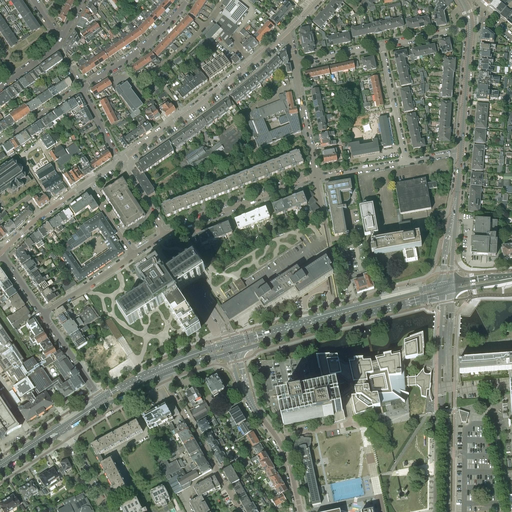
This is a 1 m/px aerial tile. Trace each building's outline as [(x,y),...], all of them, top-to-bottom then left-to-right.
[(24,5),(21,0),(13,5),(16,10),(24,5)] [(71,8),(73,4),(66,0),(65,0),(64,2),(66,3),(65,5),(71,8)] [(95,7),(96,6),(90,0),(88,4),(92,8),(96,10),(97,8),(95,7)] [(107,0),(108,0),(109,1),(112,6),(114,10),(117,8),(117,7),(116,5),(115,5),(114,4),(111,0),(107,0)] [(164,12),(167,8),(159,0),(158,2),(159,3),(157,5),(164,12)] [(159,0),(167,8),(173,3),(168,0),(159,0)] [(226,7),(222,14),(223,15),(235,25),(248,9),(236,0),(230,0),(230,1),(229,3),(227,5),(226,7)] [(280,0),(279,0),(278,2),(289,12),(293,8),(286,1),(284,3),(283,3),(280,0)] [(333,0),(333,1),(341,8),(342,7),(342,6),(340,5),(343,2),(339,0),(333,0)] [(362,0),(360,3),(367,8),(370,8),(374,7),(374,6),(372,4),(374,0),(362,0)] [(443,12),(448,7),(439,0),(438,2),(438,3),(439,3),(436,6),(438,7),(435,10),(443,12)] [(495,0),(490,7),(489,7),(495,11),(504,0),(495,0)] [(504,0),(495,11),(500,16),(511,2),(509,0),(504,0)] [(202,10),(205,6),(198,1),(195,5),(202,10)] [(339,10),(341,8),(333,1),(329,6),(335,11),(337,9),(338,10),(339,10)] [(500,16),(507,21),(511,14),(511,1),(511,2),(500,16)] [(285,17),(289,12),(278,2),(276,4),(279,8),(280,8),(278,10),(285,17)] [(92,8),(88,4),(86,8),(94,17),(97,12),(96,10),(92,8)] [(16,10),(19,14),(27,9),(24,5),(16,10)] [(161,15),(164,12),(157,5),(155,7),(154,6),(152,5),(151,6),(161,15)] [(200,14),(202,10),(195,5),(192,10),(200,14)] [(157,19),(161,15),(151,6),(149,8),(152,10),(150,12),(157,19)] [(329,6),(325,10),(333,17),(335,15),(334,15),(333,13),(335,11),(329,6)] [(62,12),(60,14),(66,17),(69,13),(61,8),(59,11),(62,12)] [(30,14),(27,9),(19,14),(22,19),(30,14)] [(272,9),(270,11),(281,21),(285,17),(278,10),(276,12),(272,9)] [(88,12),(85,10),(80,19),(86,21),(90,23),(93,20),(92,18),(90,17),(90,16),(87,14),(88,12)] [(197,18),(200,14),(192,10),(190,14),(197,18)] [(332,19),(333,17),(325,10),(322,14),(328,20),(330,17),(331,19),(332,19)] [(434,19),(434,21),(445,19),(443,12),(435,10),(436,14),(434,14),(435,18),(434,19)] [(277,26),(281,21),(270,11),(268,14),(272,17),(270,19),(277,26)] [(147,13),(145,15),(154,23),(157,19),(150,12),(148,14),(147,13)] [(22,19),(25,23),(33,18),(30,14),(22,19)] [(318,17),(317,18),(326,25),(327,24),(327,23),(326,22),(328,20),(322,14),(321,14),(320,15),(319,14),(317,17),(318,17)] [(150,26),(154,23),(145,15),(144,16),(145,17),(143,19),(150,26)] [(216,33),(210,40),(212,43),(218,36),(225,43),(228,47),(233,43),(229,39),(237,29),(238,27),(235,25),(223,15),(216,24),(216,25),(221,29),(216,33)] [(188,16),(184,20),(190,26),(194,22),(188,16)] [(147,30),(150,26),(143,19),(141,18),(139,17),(136,19),(147,30)] [(36,23),(33,18),(25,23),(28,28),(36,23)] [(317,18),(316,19),(316,18),(314,20),(315,21),(314,22),(320,28),(322,26),(324,27),(325,27),(326,25),(317,18)] [(86,21),(80,19),(76,27),(82,30),(83,28),(84,28),(85,27),(86,28),(87,27),(86,26),(89,24),(86,22),(86,21)] [(142,35),(147,30),(136,19),(134,21),(137,24),(135,25),(139,28),(138,30),(142,35)] [(446,25),(445,19),(434,21),(434,23),(435,23),(436,23),(437,27),(446,25)] [(187,29),(190,26),(184,20),(181,24),(187,29)] [(274,27),(267,20),(266,20),(264,22),(266,24),(264,26),(270,31),(274,27)] [(95,22),(91,25),(97,34),(101,31),(100,29),(95,22)] [(379,22),(373,24),(375,33),(375,34),(382,33),(382,32),(379,22)] [(35,30),(36,32),(40,29),(36,23),(28,28),(32,32),(35,30)] [(202,34),(199,36),(201,38),(201,39),(203,37),(204,36),(209,40),(209,41),(210,40),(216,33),(221,29),(216,25),(215,25),(212,23),(202,34)] [(130,24),(129,25),(137,38),(142,35),(138,30),(136,27),(134,29),(130,24)] [(177,27),(183,33),(185,32),(186,33),(185,34),(189,39),(192,35),(188,31),(188,32),(186,30),(187,29),(181,24),(177,27)] [(95,36),(97,34),(91,25),(87,28),(95,38),(95,39),(96,38),(95,36)] [(133,41),(137,38),(129,25),(127,27),(129,30),(127,31),(128,33),(133,41)] [(261,27),(259,28),(267,35),(270,31),(264,26),(262,28),(261,27)] [(177,27),(174,31),(180,37),(183,33),(177,27)] [(91,41),(93,40),(95,38),(87,28),(84,30),(91,41)] [(259,31),(257,34),(263,39),(267,35),(259,28),(258,30),(259,31)] [(301,42),(313,40),(312,36),(311,31),(311,30),(309,31),(308,28),(300,30),(302,35),(300,35),(301,42)] [(11,33),(8,29),(1,34),(4,38),(11,33)] [(80,33),(82,36),(87,44),(89,42),(91,41),(84,30),(80,33)] [(482,42),(481,45),(493,46),(494,43),(494,36),(488,31),(485,30),(482,31),(481,34),(481,42),(482,42)] [(76,44),(78,47),(79,48),(82,44),(79,41),(78,39),(74,31),(70,36),(74,43),(76,44)] [(133,41),(128,33),(127,31),(125,33),(124,33),(122,34),(129,44),(133,41)] [(176,40),(180,37),(174,31),(170,34),(176,40)] [(249,35),(247,32),(243,36),(245,38),(240,44),(242,46),(249,53),(258,44),(249,35)] [(4,38),(7,43),(14,38),(11,33),(4,38)] [(121,37),(119,38),(125,47),(129,44),(122,34),(120,35),(121,37)] [(170,34),(167,38),(173,44),(176,40),(170,34)] [(263,39),(257,34),(255,36),(253,34),(252,36),(253,37),(259,43),(263,39)] [(75,51),(78,47),(76,44),(74,43),(70,36),(68,40),(72,48),(73,48),(75,51)] [(17,42),(14,38),(7,43),(11,49),(15,46),(14,44),(17,42)] [(121,50),(125,47),(119,38),(117,40),(116,39),(114,40),(121,50)] [(178,49),(173,44),(167,38),(163,41),(169,47),(174,52),(178,49)] [(439,46),(440,48),(450,46),(449,39),(440,41),(441,45),(440,45),(439,46)] [(72,48),(68,40),(65,44),(69,52),(72,55),(74,53),(71,50),(73,48),(72,48)] [(117,52),(121,50),(114,40),(113,41),(113,42),(111,44),(117,52)] [(314,44),(313,40),(301,42),(303,49),(304,49),(305,54),(313,52),(313,49),(315,49),(315,48),(314,44)] [(163,41),(160,45),(166,51),(169,47),(163,41)] [(70,57),(72,55),(69,52),(65,44),(62,47),(62,49),(66,56),(67,53),(70,57)] [(113,55),(117,52),(111,44),(109,45),(108,44),(106,45),(113,55)] [(109,58),(113,55),(106,45),(104,47),(105,48),(103,50),(109,58)] [(160,45),(156,49),(162,55),(166,58),(170,55),(166,51),(160,45)] [(452,52),(450,46),(440,48),(440,50),(441,50),(442,50),(443,54),(452,52)] [(96,51),(103,62),(108,59),(101,49),(99,51),(98,50),(96,51)] [(162,55),(156,49),(153,52),(159,58),(161,62),(163,60),(162,58),(163,58),(164,59),(166,58),(162,55)] [(287,73),(291,73),(288,58),(287,57),(285,49),(283,50),(280,53),(280,54),(279,53),(277,56),(276,57),(284,65),(283,65),(286,68),(287,73)] [(99,64),(103,62),(96,51),(94,52),(95,53),(93,55),(99,64)] [(395,54),(395,57),(395,58),(395,61),(396,61),(397,64),(405,63),(404,58),(407,58),(406,51),(402,52),(401,51),(399,52),(399,53),(395,54)] [(152,53),(148,56),(153,63),(157,60),(152,53)] [(222,54),(218,57),(226,68),(227,68),(231,65),(222,54)] [(230,60),(235,65),(240,61),(234,54),(232,56),(233,57),(230,60)] [(95,67),(99,64),(93,55),(90,57),(90,56),(88,57),(95,67)] [(153,63),(148,56),(144,59),(149,66),(151,69),(155,66),(153,63)] [(83,57),(80,59),(78,60),(87,73),(91,70),(85,60),(83,57)] [(91,70),(95,67),(88,57),(86,58),(87,59),(85,60),(91,70)] [(227,68),(226,68),(218,57),(214,60),(223,71),(227,68)] [(266,67),(266,68),(273,75),(281,67),(283,65),(284,65),(276,57),(276,58),(275,58),(274,59),(274,60),(268,66),(267,65),(266,67)] [(373,58),(369,59),(368,58),(366,59),(362,60),(363,67),(366,66),(368,71),(376,69),(375,65),(375,62),(374,61),(373,58)] [(144,59),(139,62),(144,69),(149,66),(144,59)] [(78,62),(77,63),(79,66),(77,67),(78,69),(83,76),(87,73),(78,60),(77,61),(78,62)] [(223,71),(214,60),(210,63),(219,74),(218,74),(219,75),(223,71)] [(140,71),(144,69),(139,62),(135,64),(140,71)] [(214,77),(218,74),(219,74),(210,63),(206,66),(214,77)] [(44,73),(47,71),(43,64),(39,67),(39,68),(39,67),(44,73)] [(136,74),(140,71),(135,64),(131,67),(136,74)] [(214,77),(206,66),(202,69),(210,80),(214,77)] [(39,68),(33,72),(38,78),(40,76),(41,77),(44,75),(43,74),(44,73),(39,67),(39,68)] [(175,93),(177,92),(183,100),(189,96),(202,86),(208,82),(198,69),(197,68),(194,71),(193,72),(197,77),(194,79),(192,76),(190,78),(188,77),(187,76),(184,79),(184,80),(185,82),(182,83),(184,86),(182,87),(180,84),(172,90),(175,93)] [(271,77),(273,75),(266,68),(265,68),(264,68),(263,69),(263,70),(257,76),(256,76),(255,77),(255,78),(254,78),(261,86),(266,81),(271,77)] [(48,80),(62,71),(60,69),(47,78),(48,80)] [(39,79),(38,78),(33,72),(28,75),(34,83),(35,84),(39,81),(39,80),(39,79)] [(479,80),(499,82),(500,78),(490,77),(491,74),(479,73),(479,74),(478,75),(478,76),(479,77),(479,80)] [(28,75),(23,79),(29,87),(34,84),(33,83),(34,83),(28,75)] [(67,88),(70,86),(71,84),(67,76),(64,78),(65,80),(63,81),(67,88)] [(63,91),(67,88),(63,81),(60,83),(57,78),(54,79),(63,91)] [(243,87),(249,95),(261,86),(254,78),(253,78),(252,79),(252,80),(245,85),(243,86),(243,87)] [(24,90),(29,87),(23,79),(19,82),(24,90)] [(54,79),(52,81),(54,84),(53,85),(55,87),(53,88),(58,95),(63,91),(54,79)] [(107,79),(103,82),(107,89),(108,89),(109,89),(111,87),(112,86),(109,82),(107,79)] [(17,83),(13,86),(19,95),(20,96),(21,95),(20,94),(23,92),(24,91),(24,90),(19,82),(17,83)] [(98,85),(103,92),(105,91),(107,89),(103,82),(98,85)] [(120,96),(133,113),(138,109),(142,106),(130,90),(131,89),(126,83),(123,85),(123,84),(115,89),(116,91),(115,92),(118,97),(120,96)] [(42,84),(38,87),(42,93),(41,93),(42,95),(43,94),(44,97),(43,97),(44,99),(45,98),(47,102),(52,99),(47,91),(47,92),(47,91),(45,88),(42,84)] [(52,99),(58,95),(53,88),(51,84),(51,85),(50,84),(45,88),(47,91),(47,92),(47,91),(52,99)] [(98,85),(94,88),(99,95),(102,93),(103,92),(98,85)] [(314,86),(313,86),(313,90),(311,90),(312,96),(320,95),(325,94),(325,91),(319,93),(319,89),(318,89),(318,85),(316,85),(314,86)] [(13,86),(9,89),(15,98),(15,99),(16,98),(16,97),(19,95),(13,86)] [(41,106),(47,102),(45,98),(44,99),(43,97),(44,97),(43,94),(42,95),(41,93),(42,93),(38,87),(32,91),(34,95),(39,92),(40,94),(39,96),(39,97),(37,99),(41,106)] [(237,105),(249,95),(243,87),(242,88),(240,89),(240,90),(234,95),(233,95),(231,96),(231,97),(237,105)] [(498,96),(498,95),(499,92),(489,91),(490,88),(478,87),(478,94),(498,96)] [(94,88),(90,90),(94,98),(95,97),(96,97),(99,96),(98,95),(99,95),(94,88)] [(9,89),(3,93),(10,102),(10,101),(11,102),(13,101),(13,100),(15,98),(9,89)] [(156,97),(159,101),(165,96),(165,97),(167,95),(164,91),(157,97),(156,97)] [(3,93),(0,94),(0,98),(5,106),(10,102),(3,93)] [(256,110),(255,109),(249,114),(254,120),(248,122),(253,136),(254,139),(258,149),(301,132),(299,119),(298,118),(297,114),(296,108),(294,108),(293,103),(293,101),(291,93),(286,94),(278,95),(279,97),(280,100),(259,109),(256,110)] [(77,106),(79,108),(80,111),(86,107),(80,96),(78,95),(73,99),(77,106)] [(30,102),(25,106),(30,113),(41,106),(37,99),(36,98),(31,101),(32,102),(30,103),(30,102)] [(69,111),(70,111),(71,112),(74,110),(76,114),(80,111),(79,108),(77,106),(73,99),(65,104),(69,111)] [(230,113),(236,108),(237,108),(229,99),(228,99),(225,101),(224,103),(229,111),(230,113)] [(159,116),(153,107),(156,105),(152,100),(146,104),(147,106),(150,104),(152,106),(148,109),(150,112),(155,120),(159,116)] [(166,118),(175,111),(166,100),(160,104),(162,105),(158,108),(166,118)] [(321,101),(313,102),(314,108),(322,107),(321,103),(323,103),(327,102),(326,100),(322,100),(321,101)] [(108,104),(102,107),(104,112),(114,106),(113,104),(112,105),(111,103),(108,104)] [(212,112),(211,112),(217,120),(229,111),(224,103),(223,103),(222,103),(221,104),(221,105),(214,110),(213,110),(212,111),(212,112)] [(69,112),(69,111),(65,104),(59,108),(65,118),(67,116),(66,115),(70,113),(69,112)] [(30,113),(25,106),(24,105),(19,108),(25,117),(30,113)] [(104,112),(106,116),(113,113),(111,109),(113,108),(113,109),(115,108),(114,106),(104,112)] [(20,120),(25,117),(19,108),(14,112),(20,120)] [(63,119),(65,118),(59,108),(51,114),(56,121),(58,119),(59,120),(62,118),(63,119)] [(79,116),(79,118),(82,117),(88,113),(87,111),(86,109),(80,112),(77,115),(78,117),(79,116)] [(138,109),(133,113),(130,115),(131,117),(132,120),(135,118),(139,115),(141,113),(138,109)] [(150,112),(148,109),(144,112),(146,115),(145,115),(150,123),(155,120),(150,112)] [(14,112),(8,115),(9,117),(10,117),(14,124),(20,120),(14,112)] [(113,113),(106,116),(108,121),(119,115),(118,113),(117,114),(116,112),(113,113)] [(209,127),(217,120),(211,112),(210,113),(210,112),(209,113),(209,114),(203,118),(209,127)] [(83,119),(80,120),(81,122),(84,120),(84,121),(90,117),(89,115),(88,113),(82,117),(83,118),(83,119)] [(50,125),(56,121),(51,114),(45,118),(50,125)] [(10,117),(9,117),(8,115),(3,119),(6,123),(5,124),(8,128),(14,124),(10,117)] [(120,117),(119,115),(108,121),(111,125),(119,121),(118,118),(120,117)] [(151,130),(146,123),(143,117),(139,115),(135,118),(140,127),(144,133),(145,134),(151,130)] [(91,119),(90,117),(84,121),(84,120),(81,122),(82,124),(81,125),(82,127),(92,122),(92,121),(91,119)] [(392,147),(391,144),(387,117),(378,118),(382,143),(378,144),(378,147),(383,146),(383,148),(392,147)] [(50,125),(45,118),(40,122),(47,133),(51,131),(49,130),(52,128),(50,125)] [(200,121),(198,122),(199,121),(205,129),(209,127),(203,118),(201,119),(200,120),(200,121)] [(200,133),(205,129),(199,121),(198,122),(194,125),(193,125),(191,126),(191,127),(197,135),(200,133)] [(48,134),(47,133),(40,122),(24,132),(30,140),(32,143),(36,141),(33,137),(36,135),(37,136),(41,133),(44,137),(48,134)] [(220,142),(210,150),(213,155),(215,160),(244,147),(243,143),(237,123),(219,136),(220,142)] [(329,126),(328,123),(325,124),(318,125),(319,132),(327,130),(326,127),(329,126)] [(139,137),(144,133),(140,127),(135,131),(139,137)] [(183,133),(182,133),(188,142),(197,135),(191,127),(185,131),(184,131),(183,132),(183,133)] [(133,141),(139,137),(135,131),(129,135),(133,141)] [(24,132),(19,135),(25,143),(30,140),(24,132)] [(321,142),(330,140),(330,137),(335,136),(334,132),(326,134),(319,136),(320,138),(321,142)] [(173,152),(188,142),(182,133),(181,134),(181,133),(179,135),(172,140),(170,141),(170,142),(169,142),(173,152)] [(48,134),(44,137),(40,140),(47,150),(55,144),(48,134)] [(20,147),(25,143),(19,135),(14,139),(20,147)] [(128,145),(133,141),(129,135),(124,138),(128,145)] [(128,145),(124,138),(123,137),(118,141),(124,149),(129,146),(128,145)] [(14,151),(20,147),(14,139),(8,142),(13,149),(14,151)] [(351,149),(352,159),(380,154),(378,147),(378,144),(377,140),(372,141),(372,143),(373,143),(373,145),(360,147),(359,144),(348,146),(348,148),(348,149),(351,149)] [(8,142),(2,147),(6,153),(8,156),(14,153),(12,150),(13,149),(8,142)] [(137,180),(141,187),(148,198),(149,198),(155,194),(153,190),(151,187),(148,183),(144,175),(143,174),(144,174),(174,153),(173,152),(169,142),(135,166),(137,169),(132,172),(137,180)] [(63,165),(77,156),(81,153),(74,143),(63,150),(60,146),(48,153),(54,162),(56,161),(60,167),(63,165)] [(186,156),(178,162),(178,163),(181,168),(181,170),(190,166),(193,170),(206,164),(203,159),(204,159),(209,157),(206,150),(207,148),(201,146),(191,153),(189,154),(186,156)] [(105,152),(101,155),(105,162),(111,158),(107,150),(107,151),(105,147),(103,149),(105,152)] [(322,152),(323,157),(336,155),(337,155),(336,149),(322,152)] [(299,152),(285,158),(289,168),(293,167),(294,167),(296,166),(298,165),(303,163),(299,152)] [(88,163),(81,153),(77,156),(83,165),(81,166),(82,166),(78,169),(80,172),(84,177),(93,171),(88,163)] [(99,166),(105,162),(101,155),(98,157),(97,155),(95,157),(96,158),(94,159),(99,166)] [(336,155),(323,157),(324,164),(337,161),(336,155)] [(285,158),(272,163),(276,174),(280,172),(283,171),(289,168),(285,158)] [(94,159),(88,163),(93,171),(99,166),(94,159)] [(0,196),(7,191),(7,192),(7,193),(9,194),(10,193),(10,192),(12,194),(11,195),(12,196),(13,194),(17,191),(18,192),(18,191),(22,187),(23,188),(23,187),(24,189),(26,188),(24,186),(31,181),(27,177),(24,179),(24,175),(21,174),(22,170),(19,167),(16,166),(15,163),(12,162),(7,165),(6,164),(0,168),(0,196)] [(272,163),(258,169),(262,179),(267,177),(269,176),(276,174),(272,163)] [(50,164),(40,170),(35,174),(39,180),(44,177),(46,180),(56,174),(50,164)] [(84,177),(80,172),(78,169),(77,167),(75,165),(71,167),(73,170),(79,180),(84,177)] [(258,169),(244,174),(248,184),(254,182),(254,183),(256,182),(256,181),(262,179),(258,169)] [(73,170),(69,174),(75,183),(79,180),(73,170)] [(70,187),(75,183),(69,174),(68,174),(67,171),(62,175),(70,187)] [(46,192),(48,191),(53,188),(53,189),(54,188),(54,187),(61,182),(56,174),(46,180),(40,184),(46,192)] [(244,174),(231,180),(235,190),(240,188),(243,187),(248,184),(244,174)] [(124,230),(144,217),(139,209),(140,208),(128,189),(129,188),(124,180),(123,181),(120,177),(111,182),(99,190),(124,230)] [(155,178),(148,183),(151,187),(154,185),(155,184),(155,185),(158,183),(155,178)] [(431,209),(429,198),(428,190),(437,188),(436,182),(427,184),(426,179),(395,184),(400,215),(431,209)] [(229,192),(235,190),(231,180),(217,185),(221,195),(227,193),(229,192)] [(62,183),(61,182),(54,187),(54,188),(55,190),(58,189),(61,193),(67,189),(62,183)] [(331,212),(335,237),(346,235),(346,234),(341,235),(341,230),(345,229),(342,210),(347,209),(347,207),(342,207),(341,203),(346,202),(347,202),(348,201),(349,201),(349,200),(350,199),(350,198),(350,197),(350,196),(349,190),(352,190),(351,183),(347,184),(347,182),(337,184),(337,185),(334,186),(334,184),(334,186),(331,186),(331,185),(326,186),(327,194),(328,194),(328,196),(327,196),(328,200),(330,200),(331,203),(329,203),(331,203),(331,206),(330,206),(330,210),(331,210),(331,212)] [(217,185),(203,190),(207,201),(214,198),(216,197),(221,195),(217,185)] [(55,190),(54,188),(53,189),(53,188),(48,191),(54,198),(61,193),(58,189),(55,190)] [(203,190),(190,196),(194,206),(200,203),(200,204),(203,203),(203,202),(207,201),(203,190)] [(91,213),(98,209),(90,197),(89,197),(86,194),(83,196),(81,198),(82,199),(72,206),(73,206),(69,208),(69,209),(74,217),(88,208),(91,213)] [(293,198),(288,200),(292,210),(307,204),(303,194),(296,197),(293,198)] [(37,196),(44,206),(49,202),(44,195),(40,198),(38,195),(37,196)] [(32,199),(38,208),(40,208),(44,206),(37,196),(32,199)] [(190,196),(176,201),(180,211),(187,209),(189,208),(194,206),(190,196)] [(277,216),(292,210),(288,200),(283,202),(282,202),(280,203),(273,206),(277,216)] [(176,213),(180,211),(176,201),(162,207),(166,217),(172,215),(171,215),(174,214),(176,213)] [(22,207),(29,217),(32,214),(32,213),(26,203),(22,207)] [(401,237),(375,241),(374,235),(381,233),(376,204),(360,207),(365,236),(370,235),(372,242),(371,242),(372,248),(371,247),(371,248),(372,253),(374,253),(375,253),(375,255),(376,255),(405,249),(405,251),(404,251),(406,261),(416,259),(414,249),(413,249),(413,248),(421,246),(421,247),(422,247),(421,240),(420,240),(420,239),(419,233),(409,235),(408,234),(413,233),(410,221),(398,223),(401,237)] [(25,221),(29,217),(22,207),(18,211),(25,221)] [(64,211),(62,213),(68,222),(70,220),(73,218),(67,209),(64,212),(64,211)] [(256,212),(251,215),(255,225),(270,219),(266,209),(258,212),(258,211),(256,212)] [(20,225),(25,221),(18,211),(16,212),(13,215),(20,225)] [(65,223),(68,222),(62,213),(60,214),(57,217),(63,225),(65,223)] [(58,253),(73,275),(78,282),(123,252),(113,237),(115,235),(101,214),(79,228),(80,230),(84,235),(84,236),(69,246),(58,253)] [(16,229),(20,225),(13,215),(9,219),(10,220),(16,229)] [(239,231),(255,225),(251,215),(245,217),(245,216),(243,217),(243,218),(235,221),(239,231)] [(54,219),(52,220),(60,232),(63,230),(61,226),(63,225),(57,217),(54,219)] [(12,233),(16,229),(10,220),(8,221),(9,222),(7,224),(6,223),(5,224),(12,233)] [(50,222),(47,224),(53,232),(55,231),(57,234),(60,232),(52,220),(50,221),(50,222)] [(500,237),(500,236),(497,236),(497,221),(473,220),(472,235),(474,235),(473,254),(479,254),(479,255),(496,256),(496,242),(498,242),(499,237),(500,237)] [(219,227),(214,229),(218,240),(233,234),(228,223),(221,226),(218,227),(219,227)] [(2,229),(6,235),(8,237),(12,233),(5,224),(4,225),(5,226),(2,229)] [(50,233),(53,232),(47,224),(45,225),(42,228),(48,236),(50,233)] [(206,277),(203,279),(210,290),(212,292),(222,307),(220,308),(224,314),(226,313),(227,315),(226,316),(229,322),(233,320),(259,302),(261,301),(262,303),(261,304),(265,310),(295,290),(296,289),(297,290),(295,291),(299,297),(301,300),(303,299),(314,292),(320,288),(318,285),(334,275),(330,269),(332,267),(330,265),(331,265),(330,257),(327,243),(326,243),(321,236),(321,235),(320,235),(319,232),(317,230),(315,227),(314,226),(312,225),(310,224),(307,224),(305,225),(299,228),(270,239),(245,255),(225,269),(212,277),(209,279),(208,280),(206,277)] [(45,238),(48,236),(42,228),(39,230),(37,231),(37,232),(43,240),(45,238)] [(202,246),(218,240),(214,229),(208,232),(208,231),(205,232),(205,233),(198,235),(202,246)] [(80,230),(76,233),(79,238),(84,235),(80,230)] [(43,240),(37,232),(34,234),(33,235),(39,244),(41,247),(43,245),(41,241),(42,240),(43,240)] [(79,238),(76,233),(71,236),(75,242),(79,239),(79,238)] [(41,247),(39,244),(33,235),(31,237),(28,239),(33,246),(35,245),(38,249),(41,247)] [(33,246),(28,239),(24,244),(28,250),(29,252),(32,250),(31,248),(33,246)] [(27,250),(28,250),(24,244),(20,247),(21,247),(18,250),(23,257),(25,256),(27,258),(28,257),(25,253),(27,251),(27,250)] [(509,258),(511,257),(511,246),(511,245),(502,247),(504,259),(509,259),(509,258)] [(23,257),(18,250),(14,254),(13,254),(13,256),(17,261),(23,257)] [(25,256),(23,257),(17,261),(19,264),(21,266),(30,260),(30,259),(28,257),(27,258),(25,256)] [(158,262),(139,275),(140,275),(149,289),(123,306),(120,308),(130,326),(139,321),(160,307),(166,303),(167,304),(172,312),(174,315),(182,328),(189,338),(201,331),(202,329),(181,296),(179,293),(177,291),(186,285),(205,273),(206,272),(196,256),(175,269),(167,275),(158,262)] [(30,259),(30,260),(21,266),(21,267),(22,268),(23,268),(25,271),(38,262),(36,259),(32,262),(30,259)] [(39,265),(38,262),(25,271),(27,274),(26,274),(27,276),(28,276),(29,276),(38,270),(36,267),(39,265)] [(33,282),(40,277),(38,275),(44,272),(42,269),(29,278),(30,280),(31,279),(33,282)] [(359,280),(354,281),(357,294),(368,291),(374,289),(374,288),(372,281),(370,274),(369,275),(366,276),(366,275),(363,276),(363,275),(358,277),(359,280)] [(42,280),(40,277),(33,282),(33,283),(34,285),(35,285),(36,288),(44,283),(49,279),(47,276),(42,280)] [(0,296),(1,296),(0,295),(0,290),(1,289),(4,293),(12,288),(7,281),(1,285),(1,286),(0,286),(0,296)] [(38,291),(39,293),(42,292),(52,284),(50,281),(45,285),(44,283),(36,288),(39,291),(38,291)] [(44,299),(51,294),(55,291),(53,288),(49,291),(47,289),(40,294),(44,299)] [(4,297),(0,299),(0,301),(2,304),(3,303),(7,301),(16,294),(12,289),(5,294),(6,296),(4,297)] [(52,296),(51,294),(44,299),(46,302),(47,304),(59,296),(57,293),(53,295),(52,296)] [(10,305),(11,307),(20,301),(20,300),(17,295),(8,301),(9,301),(10,304),(10,305)] [(76,307),(83,302),(85,300),(83,296),(81,297),(72,302),(76,307)] [(21,302),(20,301),(11,307),(13,309),(14,309),(16,312),(24,306),(21,302)] [(71,310),(72,309),(69,304),(54,314),(57,319),(71,310)] [(29,319),(30,318),(30,317),(30,316),(31,315),(25,307),(10,316),(6,318),(13,329),(14,328),(16,327),(18,325),(21,324),(29,319)] [(77,317),(81,322),(84,327),(99,317),(92,307),(88,309),(84,312),(77,317)] [(61,323),(63,327),(73,319),(72,317),(70,318),(69,316),(73,313),(71,310),(57,319),(58,320),(58,321),(59,321),(59,322),(60,324),(61,323)] [(77,317),(73,319),(63,327),(62,327),(64,329),(66,332),(81,322),(77,317)] [(34,319),(25,325),(27,329),(28,328),(31,332),(39,327),(34,319)] [(84,327),(81,322),(66,332),(67,334),(68,333),(68,334),(69,336),(70,336),(70,337),(79,331),(80,330),(84,327)] [(46,379),(37,365),(35,362),(32,358),(23,365),(21,363),(23,362),(13,346),(11,347),(9,345),(12,343),(0,325),(0,363),(10,379),(13,376),(14,377),(18,384),(12,388),(20,399),(22,397),(24,400),(26,399),(29,403),(18,410),(26,423),(36,416),(37,417),(44,412),(43,411),(53,405),(45,393),(52,388),(46,379)] [(43,333),(39,327),(31,332),(29,333),(31,337),(30,338),(29,338),(31,341),(43,333)] [(74,343),(74,344),(85,337),(83,334),(89,330),(87,327),(70,338),(72,340),(73,341),(72,341),(73,343),(74,343)] [(47,340),(43,333),(31,341),(29,342),(31,345),(35,342),(37,346),(39,345),(47,340)] [(114,334),(104,339),(109,347),(118,342),(114,334)] [(86,339),(85,337),(74,344),(75,344),(75,345),(76,346),(77,347),(76,347),(78,350),(87,344),(87,343),(95,338),(93,335),(86,339)] [(426,398),(426,396),(427,388),(430,388),(431,384),(427,384),(428,379),(427,378),(426,377),(423,378),(423,370),(416,378),(407,378),(405,360),(423,356),(422,335),(404,341),(404,343),(396,354),(375,358),(376,359),(371,360),(370,359),(349,361),(349,365),(337,356),(337,355),(317,357),(322,379),(337,376),(348,385),(353,383),(356,395),(352,397),(356,416),(373,410),(373,408),(380,406),(403,402),(405,403),(403,401),(402,393),(409,395),(408,395),(407,386),(416,385),(421,389),(421,396),(426,398)] [(52,347),(47,340),(39,345),(44,352),(52,347)] [(41,359),(40,360),(41,362),(49,357),(56,353),(52,347),(44,352),(42,353),(44,356),(41,358),(41,359)] [(56,353),(49,357),(53,363),(63,357),(59,351),(56,353)] [(53,363),(66,383),(73,393),(84,386),(77,376),(78,375),(66,358),(64,356),(63,357),(53,363)] [(511,372),(511,356),(464,360),(464,361),(458,362),(459,374),(460,373),(460,377),(511,372)] [(42,369),(53,363),(49,357),(41,362),(37,365),(46,379),(52,388),(54,387),(62,400),(73,393),(66,383),(63,385),(58,378),(51,383),(42,369)] [(294,385),(289,361),(274,364),(279,389),(294,385)] [(222,381),(220,382),(217,376),(214,377),(213,375),(205,380),(207,382),(206,382),(212,394),(214,397),(218,394),(218,393),(224,390),(221,384),(223,383),(222,381)] [(296,393),(286,395),(287,397),(286,397),(278,399),(280,409),(279,409),(280,409),(281,409),(281,411),(280,412),(283,424),(325,415),(325,417),(324,418),(334,416),(334,415),(333,414),(343,412),(340,400),(340,399),(339,399),(339,397),(340,397),(340,396),(339,396),(337,387),(300,394),(295,396),(295,394),(296,393)] [(195,422),(208,415),(212,413),(198,388),(195,389),(195,388),(191,391),(190,390),(188,389),(187,390),(186,391),(187,393),(184,395),(186,398),(188,397),(194,409),(189,411),(195,422)] [(0,438),(4,436),(5,435),(5,434),(6,433),(7,435),(12,432),(13,431),(15,430),(16,429),(18,429),(19,428),(20,428),(18,428),(17,426),(0,400),(0,438)] [(172,401),(165,405),(172,418),(173,418),(179,414),(172,401)] [(165,405),(158,409),(166,423),(166,425),(174,420),(173,418),(172,418),(165,405)] [(229,412),(231,417),(241,411),(238,407),(229,412)] [(163,424),(166,423),(158,409),(150,413),(158,428),(159,428),(164,426),(163,424)] [(466,423),(469,413),(459,410),(462,422),(466,423)] [(243,416),(241,411),(231,417),(234,421),(243,416)] [(150,413),(143,417),(148,426),(147,426),(148,427),(149,428),(150,430),(153,429),(154,430),(158,428),(150,413)] [(246,420),(243,416),(234,421),(237,426),(246,420)] [(197,424),(200,429),(209,424),(206,419),(197,424)] [(128,426),(128,425),(121,429),(127,439),(142,431),(137,421),(130,424),(130,425),(128,426)] [(239,426),(245,436),(252,431),(247,422),(239,426)] [(167,425),(171,432),(175,430),(171,423),(167,425)] [(173,436),(177,434),(188,428),(185,423),(177,427),(178,429),(175,430),(171,432),(173,436)] [(211,428),(209,424),(200,429),(202,433),(211,428)] [(191,435),(188,428),(177,434),(181,440),(191,435)] [(112,448),(127,439),(121,429),(115,432),(115,433),(113,434),(106,437),(112,448)] [(216,429),(212,432),(204,436),(206,439),(205,440),(207,443),(214,438),(216,437),(214,434),(218,432),(216,429)] [(247,436),(249,441),(256,437),(253,432),(247,436)] [(181,440),(184,446),(195,440),(191,435),(181,440)] [(100,454),(112,448),(106,437),(100,441),(98,442),(91,445),(99,460),(102,458),(100,454)] [(259,442),(256,437),(249,441),(253,446),(259,442)] [(216,442),(214,438),(207,443),(208,445),(209,445),(211,448),(218,444),(217,441),(216,442)] [(310,449),(310,444),(310,440),(309,439),(306,439),(303,439),(300,440),(297,441),(294,442),(293,443),(299,457),(301,457),(301,460),(303,460),(303,461),(303,462),(312,505),(320,503),(308,449),(310,449)] [(198,446),(195,440),(184,446),(187,452),(198,446)] [(223,441),(222,441),(218,444),(211,448),(212,451),(213,454),(221,450),(220,448),(225,445),(223,441)] [(252,447),(258,456),(264,452),(259,442),(253,446),(253,447),(252,447)] [(187,452),(190,458),(201,452),(198,446),(187,452)] [(223,453),(221,450),(213,454),(215,456),(217,459),(225,455),(223,453)] [(204,457),(201,452),(190,458),(194,463),(204,457)] [(229,453),(225,455),(217,459),(219,463),(220,465),(227,461),(225,458),(226,457),(228,456),(231,454),(230,452),(229,453)] [(268,458),(264,452),(258,456),(251,460),(253,463),(256,461),(257,461),(258,460),(260,462),(268,458)] [(157,460),(175,495),(190,486),(191,482),(199,477),(212,470),(208,463),(200,467),(186,475),(182,468),(185,467),(185,465),(184,466),(181,459),(177,461),(177,460),(169,465),(167,461),(171,459),(168,454),(157,460)] [(208,463),(204,457),(194,463),(190,465),(193,470),(200,467),(208,463)] [(104,462),(102,458),(99,460),(101,464),(100,464),(104,472),(115,466),(111,459),(104,462)] [(260,463),(259,463),(263,468),(271,463),(268,458),(260,462),(260,463)] [(62,468),(58,470),(62,476),(65,474),(64,472),(71,468),(67,460),(59,463),(62,468)] [(271,463),(263,468),(266,473),(274,468),(271,463)] [(104,472),(108,479),(119,474),(115,466),(104,472)] [(234,471),(231,466),(223,471),(226,476),(234,471)] [(274,468),(266,473),(269,479),(277,474),(274,468)] [(45,473),(51,481),(57,478),(58,480),(62,478),(58,472),(55,474),(52,469),(46,473),(45,473)] [(237,476),(234,471),(226,476),(229,480),(237,476)] [(48,484),(51,481),(45,473),(38,477),(45,488),(42,490),(41,490),(45,495),(46,496),(51,492),(49,489),(50,488),(49,485),(48,484)] [(108,479),(112,487),(123,481),(119,474),(108,479)] [(266,480),(269,486),(281,479),(277,474),(269,479),(266,480)] [(220,487),(215,476),(204,482),(210,492),(220,487)] [(231,485),(239,481),(237,476),(229,480),(231,485)] [(281,479),(269,486),(271,488),(273,486),(276,490),(284,485),(281,479)] [(112,487),(116,494),(127,489),(123,481),(112,487)] [(199,498),(202,497),(210,492),(204,482),(193,488),(199,498)] [(26,487),(25,487),(30,494),(30,495),(32,497),(38,493),(32,483),(29,485),(29,484),(26,486),(26,487)] [(233,489),(235,492),(242,488),(242,487),(244,485),(243,483),(233,489)] [(284,485),(276,490),(279,496),(283,493),(287,491),(284,485)] [(27,497),(30,495),(30,494),(25,487),(22,489),(19,491),(25,500),(24,500),(25,501),(22,503),(25,508),(28,506),(25,502),(26,501),(25,499),(28,498),(27,497)] [(166,501),(170,499),(167,493),(164,487),(160,489),(160,487),(154,490),(154,492),(151,494),(153,500),(156,505),(161,503),(162,507),(167,505),(166,501)] [(245,487),(242,488),(235,492),(237,496),(247,491),(245,487)] [(237,496),(239,499),(246,495),(246,494),(248,492),(247,491),(237,496)] [(283,493),(279,496),(277,497),(279,500),(278,500),(280,504),(287,500),(283,493)] [(248,498),(246,495),(239,499),(244,508),(253,502),(250,497),(248,498)] [(9,497),(5,499),(8,504),(12,510),(19,505),(15,499),(12,496),(9,498),(9,497)] [(93,511),(86,498),(77,503),(74,496),(62,503),(65,507),(57,510),(57,511),(93,511)] [(202,497),(199,498),(190,503),(194,511),(198,511),(208,507),(202,497)] [(276,507),(276,506),(280,504),(278,500),(279,500),(277,497),(271,500),(276,507)] [(142,509),(137,498),(121,506),(123,511),(147,511),(148,511),(146,509),(141,511),(141,510),(142,509)] [(8,504),(5,499),(1,502),(2,502),(0,503),(0,506),(1,508),(0,508),(2,511),(9,511),(12,510),(8,504)] [(374,507),(373,499),(354,503),(355,511),(374,507)] [(253,502),(244,508),(246,511),(253,511),(257,510),(253,503),(253,502)]
